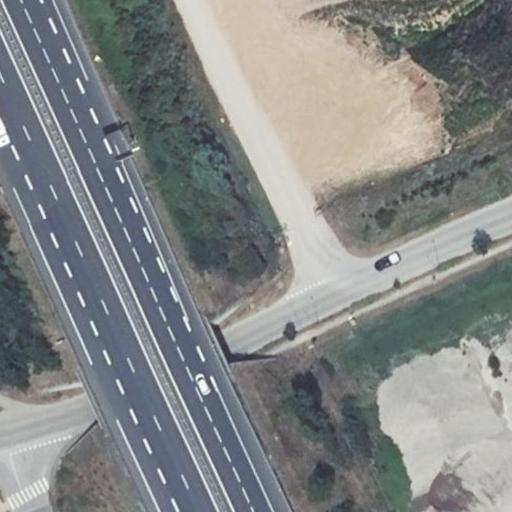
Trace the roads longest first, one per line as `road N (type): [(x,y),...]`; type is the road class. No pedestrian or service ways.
road 1 (motorway): [(253,511),(22,0)]
road 2 (unclassified): [(6,434),(95,405),(511,216)]
road 3 (motorway): [(0,77),(198,511)]
road 4 (track): [(339,294),(204,0)]
